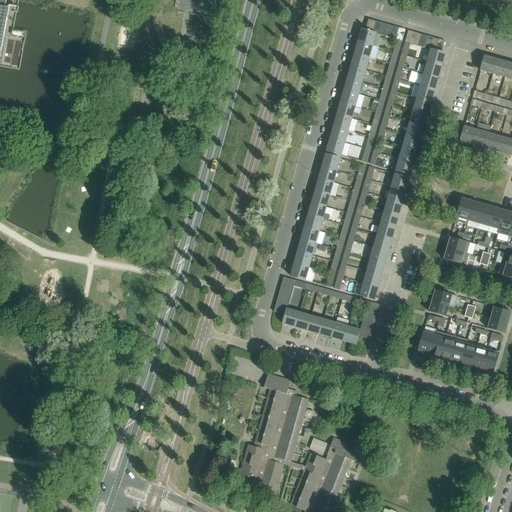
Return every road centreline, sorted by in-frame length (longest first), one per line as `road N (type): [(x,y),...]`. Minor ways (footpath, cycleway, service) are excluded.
road 1 (residential): [(467,32),(374,5),(344,22),(260,330),(276,349),(366,374)]
road 2 (tertiary): [(113,476),(252,0)]
road 3 (unclassified): [(366,374),(409,227)]
road 4 (residential): [(366,374),(511,419)]
